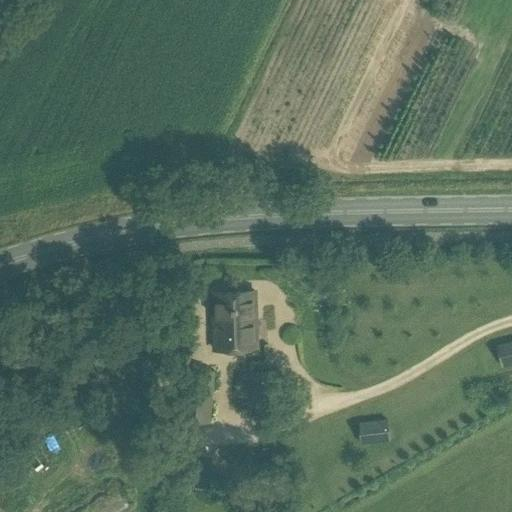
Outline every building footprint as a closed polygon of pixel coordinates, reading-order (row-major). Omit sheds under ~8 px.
[(254,290),(212,292),(214,350),(256,348),(254,290)] [(511,341),(496,346),(502,366),(511,363),(511,341)] [(187,369),(183,419),(210,422),(214,372),(187,369)] [(276,369),(250,370),(253,419),(279,418),(276,369)] [(387,418),(358,421),(361,444),(389,441),(387,418)] [(99,511),(121,500),(108,478),(52,510),(52,511),(99,511)]
